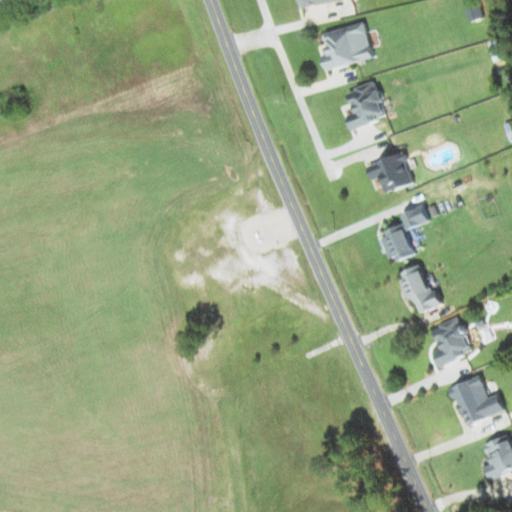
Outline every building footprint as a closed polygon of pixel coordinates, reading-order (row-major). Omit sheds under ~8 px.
[(301,0),(303,8),(346,0),(301,0)] [(471,22),(487,18),(481,0),(476,0),(465,4),(471,22)] [(330,70),(376,58),(366,22),(326,33),(332,53),(325,54),(330,70)] [(354,129),(389,118),(377,82),(350,90),(357,112),(349,115),(354,129)] [(387,193),(415,184),(406,153),(369,164),(374,180),(382,178),(387,193)] [(403,213),(407,225),(382,233),(392,262),(416,254),(408,230),(431,222),(426,206),(403,213)] [(410,299),(415,297),(421,313),(441,306),(424,264),(400,273),(410,299)] [(440,366),(474,352),(460,317),(434,328),(443,349),(435,352),(440,366)] [(508,411),(501,394),(490,398),(482,376),(453,387),(468,426),(508,411)] [(486,445),(494,463),(486,466),(492,479),(511,470),(511,440),(509,435),(486,445)]
